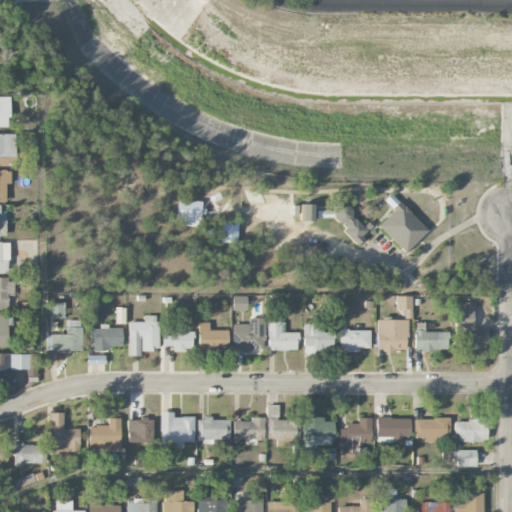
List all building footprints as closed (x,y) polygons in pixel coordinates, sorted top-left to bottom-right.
[(14,82),(14,68),(2,68),(3,82),(14,82)] [(15,134),(0,134),(0,166),(15,166),(15,134)] [(0,201),(5,202),(5,184),(10,184),(10,170),(0,170),(0,201)] [(377,226),(393,210),(391,208),(398,201),(428,231),(406,254),(377,226)] [(299,221),(299,204),(314,204),(314,221),(299,221)] [(342,223),(338,223),(333,218),(333,210),(338,205),(346,204),(351,210),(351,216),(366,231),(361,236),(363,238),(357,245),(343,231),(345,228),(341,224),(342,223)] [(0,272),(7,273),(8,242),(0,242),(0,272)] [(0,309),(6,309),(6,295),(14,295),(13,278),(0,278),(0,309)] [(246,310),(246,296),(232,296),(232,311),(246,310)] [(411,296),(396,296),(396,309),(404,309),(404,318),(411,319),(411,296)] [(64,303),(48,302),(47,318),(64,318),(64,303)] [(487,329),(472,329),(472,303),(455,303),(456,352),(487,351),(487,329)] [(0,314),(0,345),(11,345),(10,314),(0,314)] [(128,357),(140,356),(140,350),(157,350),(157,315),(143,316),(144,322),(127,322),(128,357)] [(263,319),(248,318),(248,324),(232,324),(232,350),(263,350),(263,319)] [(297,351),(297,333),(283,332),(283,318),(268,318),(267,350),(297,351)] [(376,350),(406,351),(407,319),(376,319),(376,350)] [(81,351),(81,320),(66,320),(66,334),(45,334),(45,351),(81,351)] [(208,330),(209,323),(198,322),(198,351),(227,351),(228,330),(208,330)] [(414,350),(448,351),(448,332),(424,331),(424,323),(414,323),(414,350)] [(89,328),(89,349),(122,348),(121,328),(108,328),(108,324),(99,324),(99,328),(89,328)] [(303,325),(303,352),(333,351),(333,332),(322,332),(322,325),(303,325)] [(172,346),(172,351),(192,351),(192,331),(163,330),(162,346),(172,346)] [(369,330),(339,330),(339,351),(359,351),(359,348),(369,348),(369,330)] [(36,354),(0,353),(0,382),(11,382),(11,369),(26,370),(26,376),(36,376),(36,354)] [(299,419),(277,419),(278,405),(267,405),(266,438),(299,439),(299,419)] [(332,422),(322,421),(323,417),(312,417),(312,406),(302,405),(302,450),(312,451),(312,445),(332,445),(332,422)] [(50,452),(62,452),(62,453),(79,453),(79,429),(63,429),(62,412),(49,413),(50,452)] [(183,448),(183,442),(193,442),(192,417),(172,417),(172,412),(160,412),(160,448),(183,448)] [(119,451),(120,418),(108,418),(108,426),(89,426),(89,451),(119,451)] [(197,418),(196,443),(214,443),(214,439),(227,440),(228,419),(197,418)] [(232,421),(232,439),(244,440),(244,443),(263,443),(263,418),(250,418),(250,421),(232,421)] [(340,426),(339,452),(358,453),(358,442),(370,442),(370,418),(357,418),(357,426),(340,426)] [(409,440),(409,418),(375,418),(375,437),(391,437),(391,440),(409,440)] [(413,419),(413,441),(435,440),(435,438),(449,438),(449,418),(413,419)] [(127,419),(127,443),(152,443),(151,419),(127,419)] [(487,420),(455,419),(454,441),(487,442),(487,420)] [(12,444),(12,464),(42,463),(42,443),(12,444)] [(475,450),(456,450),(456,466),(475,467),(475,450)] [(376,495),(375,511),(403,511),(404,499),(396,499),(396,489),(386,489),(386,495),(376,495)] [(182,491),(163,490),(162,511),(190,511),(190,502),(182,501),(182,491)] [(197,511),(224,511),(225,500),(209,500),(209,490),(198,490),(197,511)] [(329,511),(330,501),(333,501),(333,494),(304,493),(303,511),(329,511)] [(462,504),(453,504),(453,511),(481,511),(482,494),(463,493),(462,504)] [(260,511),(261,495),(251,495),(250,501),(232,500),(231,511),(260,511)] [(155,511),(156,500),(127,499),(126,511),(155,511)] [(337,506),(337,511),(369,511),(369,499),(358,499),(358,506),(337,506)] [(84,511),(72,511),(71,500),(55,501),(55,510),(51,510),(51,511),(84,511)] [(297,511),(298,502),(266,502),(265,511),(297,511)] [(415,511),(448,511),(448,502),(415,502),(415,511)]
